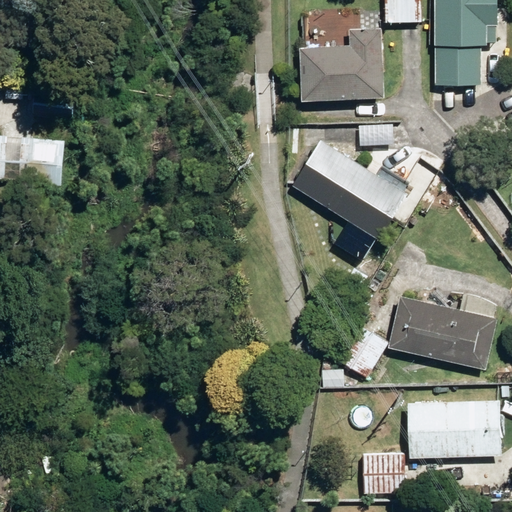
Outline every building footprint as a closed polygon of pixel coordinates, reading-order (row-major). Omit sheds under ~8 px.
[(389,0),(389,21),(427,20),(426,0),(389,0)] [(435,0),(435,82),(479,83),(479,43),(495,43),(495,0),(435,0)] [(305,45),(307,98),(389,95),(386,25),(355,26),(355,43),(305,45)] [(296,183),(384,237),(413,190),(325,136),(296,183)] [(0,176),(58,179),(59,143),(0,140),(0,176)] [(392,343),(489,366),(501,315),(496,314),(500,298),(466,290),(462,306),(404,293),(392,343)] [(336,355),(370,374),(391,337),(358,318),(336,355)] [(327,370),(349,384),(355,373),(334,359),(327,370)] [(410,400),(412,455),(504,452),(502,398),(410,400)] [(365,452),(366,491),(407,490),(407,452),(365,452)]
